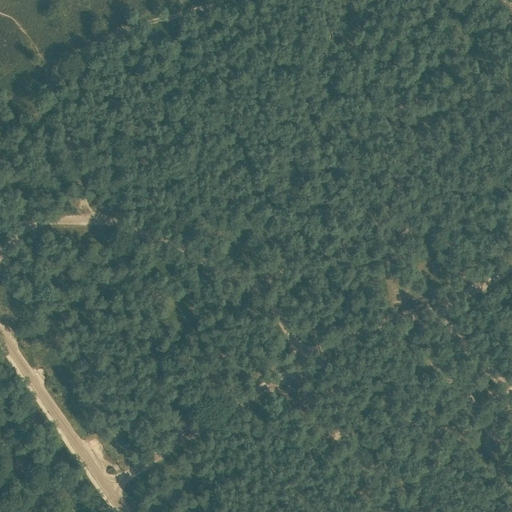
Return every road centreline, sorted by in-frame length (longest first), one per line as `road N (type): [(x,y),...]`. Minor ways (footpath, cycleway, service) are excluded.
road 1 (track): [(0,254),(32,220),(52,224),(81,207),(98,221),(178,245),(257,284),(303,359)]
road 2 (track): [(81,207),(49,61),(216,0)]
road 3 (track): [(285,378),(346,337),(455,299),(511,266)]
road 4 (track): [(0,331),(125,511)]
road 5 (track): [(285,378),(180,440),(105,498)]
road 6 (track): [(403,317),(477,412),(511,487)]
road 7 (track): [(391,511),(359,459),(285,378)]
road 8 (track): [(73,511),(34,409),(37,383)]
